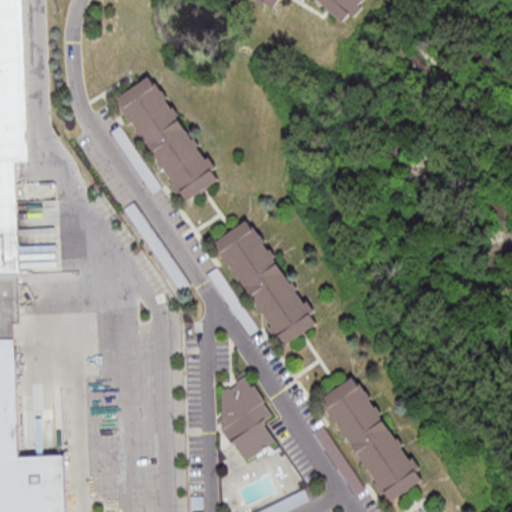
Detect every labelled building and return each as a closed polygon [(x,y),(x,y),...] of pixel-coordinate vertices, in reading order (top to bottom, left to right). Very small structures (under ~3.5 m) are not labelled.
[(0,0),(0,338),(15,338),(14,321),(21,320),(16,163),(27,163),(21,0),(0,0)] [(266,6),(256,0),(255,1),(253,0),(280,0),(275,8),(267,3),(266,6)] [(365,0),(361,5),(364,8),(355,17),(351,14),(344,22),(317,0),(365,0)] [(156,82),(163,92),(164,91),(169,98),(167,99),(173,109),(175,107),(180,114),(178,116),(194,139),(196,138),(201,145),(199,147),(207,159),(211,157),(218,167),(213,170),(220,180),(188,201),(182,192),(178,195),(171,185),(174,183),(165,169),(163,170),(158,163),(160,161),(144,138),(142,139),(137,132),(138,131),(133,122),(131,123),(126,116),(127,115),(121,107),(123,106),(118,98),(149,77),(154,84),(156,82)] [(113,132),(155,194),(163,188),(121,126),(113,132)] [(124,210),(147,242),(158,235),(136,202),(124,210)] [(254,227),(261,236),(262,235),(267,242),(265,244),(271,253),(273,251),(278,259),(276,260),(292,284),(294,282),(299,290),(297,291),(305,304),(309,301),(316,312),(311,315),(318,324),(286,346),(280,336),(276,339),(269,329),(272,327),(263,314),(261,315),(256,307),(257,306),(242,283),(240,284),(234,277),(236,275),(230,267),(229,268),(224,260),(219,252),(221,250),(216,242),(247,221),(252,228),(254,227)] [(147,243),(181,292),(192,284),(158,236),(147,243)] [(208,274),(250,336),(260,330),(217,268),(208,274)] [(0,511),(68,511),(67,454),(19,455),(15,338),(0,338),(0,511)] [(222,392),(245,377),(253,388),(256,386),(266,401),(265,402),(274,415),(266,420),(266,426),(277,442),(249,461),(238,445),(232,443),(231,444),(222,430),(224,429),(222,392)] [(361,383),(368,392),(369,392),(374,399),(371,400),(378,410),(380,408),(385,416),(382,417),(398,441),(400,440),(405,447),(403,448),(411,461),(414,459),(421,469),(417,472),(423,482),(391,503),(385,493),(380,496),(374,486),(377,484),(368,470),(366,471),(361,463),(363,462),(348,439),(346,440),(341,433),(342,431),(337,423),(335,424),(330,416),(331,416),(326,407),(328,406),(323,398),(354,377),(359,385),(361,383)] [(314,433),(357,494),(366,488),(324,426),(314,433)] [(288,511),(311,501),(306,489),(258,511),(288,511)]
